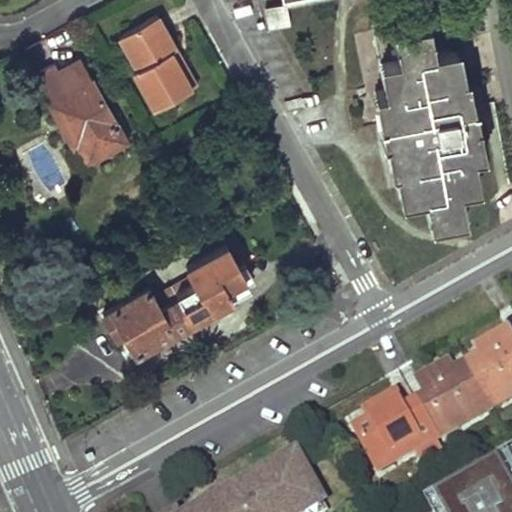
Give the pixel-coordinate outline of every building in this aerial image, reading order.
[(291,23),(287,3),(268,8),(271,26),(291,23)] [(169,34),(159,16),(120,37),(137,68),(133,70),(156,109),(192,88),(172,51),(177,48),(169,34)] [(456,47),(450,16),(377,30),(388,89),(377,91),(383,121),(381,124),(385,140),(388,140),(396,138),(398,154),(391,156),(394,170),(398,169),(405,168),(408,185),(402,187),(405,200),(425,196),(431,225),(468,218),(463,188),(479,185),(473,154),(482,153),(477,123),(480,122),(477,105),(471,107),(464,108),(461,89),(468,88),(466,74),(461,75),(456,47)] [(198,85),(177,48),(172,51),(192,88),(198,85)] [(127,141),(82,59),(61,72),(56,64),(39,74),(54,101),(51,103),(75,148),(78,146),(88,163),(127,141)] [(471,107),(468,88),(461,89),(464,108),(471,107)] [(398,154),(396,138),(388,140),(391,156),(398,154)] [(408,185),(405,168),(398,169),(402,187),(408,185)] [(104,313),(115,335),(123,331),(137,356),(195,324),(194,322),(252,290),(248,281),(240,267),(229,246),(189,267),(197,282),(178,293),(181,298),(160,309),(149,287),(104,313)] [(255,277),(247,264),(240,267),(248,281),(255,277)] [(511,400),(511,332),(511,331),(499,337),(482,347),(489,359),(474,367),(496,409),(511,400)] [(496,409),(474,367),(459,377),(452,363),(436,372),(421,380),(433,402),(422,408),(440,440),(496,409)] [(440,440),(422,408),(411,414),(399,393),(381,403),(367,411),(375,422),(361,431),(382,472),(440,440)] [(428,501),(434,511),(511,511),(511,458),(510,455),(428,501)] [(325,511),(330,510),(300,456),(252,482),(256,489),(245,496),(241,488),(197,511),(192,511),(191,510),(187,511),(325,511)] [(252,482),(241,488),(245,496),(256,489),(252,482)]
